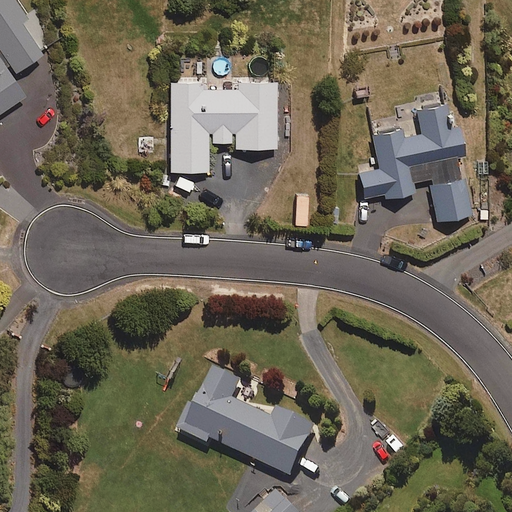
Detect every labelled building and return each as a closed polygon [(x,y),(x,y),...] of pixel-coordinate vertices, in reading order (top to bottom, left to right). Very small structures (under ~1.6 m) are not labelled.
[(0,0),(0,111),(24,96),(10,76),(21,68),(41,54),(20,24),(26,20),(12,0),(0,0)] [(276,84),(257,84),(234,84),(234,91),(201,91),(201,85),(169,85),(169,174),(207,174),(207,145),(234,145),(234,151),(276,151),(276,84)] [(371,136),(376,171),(358,174),(362,198),(382,194),(383,202),(414,197),(412,184),(426,182),(433,224),(471,218),(464,178),(460,179),(456,160),(465,159),(459,126),(451,128),(447,105),(415,111),(419,134),(405,137),(404,130),(371,136)] [(233,402),(242,383),(215,371),(198,406),(191,403),(177,432),(208,447),(211,441),(292,479),(315,428),(277,410),(272,420),(233,402)] [(294,511),(276,494),(257,511),(294,511)]
